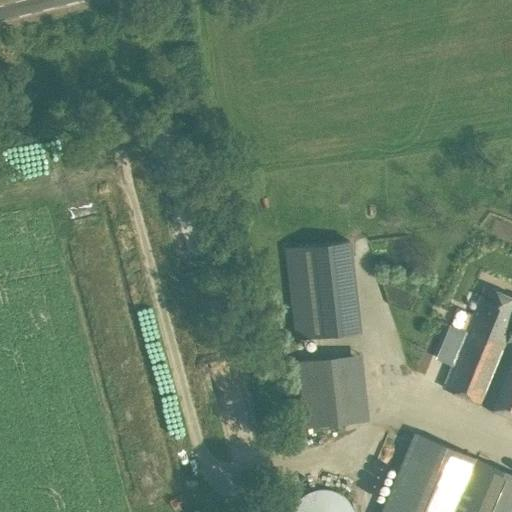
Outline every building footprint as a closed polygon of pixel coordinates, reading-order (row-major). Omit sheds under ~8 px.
[(294,340),(338,335),(327,243),(283,249),(294,340)] [(488,405),(511,341),(511,297),(486,286),(444,387),(488,405)] [(511,341),(488,405),(511,414),(511,341)] [(366,404),(302,411),(304,427),(368,420),(366,404)] [(511,511),(511,473),(415,432),(380,511),(511,511)] [(353,511),(352,508),(349,503),(346,499),(342,496),(337,493),(332,491),(326,490),(321,489),(315,490),(310,492),(305,494),(301,498),(297,502),(294,506),(292,511),(291,511),(353,511)]
